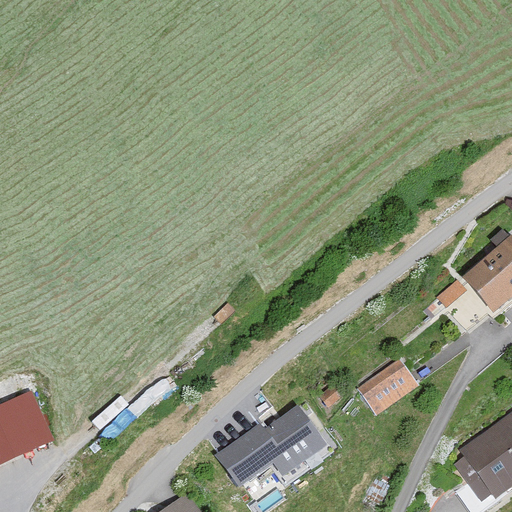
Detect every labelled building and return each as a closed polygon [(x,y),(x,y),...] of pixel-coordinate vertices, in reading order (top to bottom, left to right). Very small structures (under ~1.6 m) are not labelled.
[(495,243),(500,249),(464,280),(491,313),(511,294),(511,239),(507,234),(495,243)] [(409,391),(391,364),(350,392),(369,419),(409,391)] [(0,465),(56,444),(36,393),(0,407),(0,465)] [(332,402),(327,395),(314,404),(319,411),(332,402)] [(260,419),(213,454),(239,488),(274,462),(283,475),(323,444),(296,408),(268,430),(260,419)] [(511,481),(511,421),(507,414),(450,452),(456,460),(445,467),(470,504),(477,499),(480,503),(511,481)] [(197,511),(184,495),(162,511),(197,511)]
